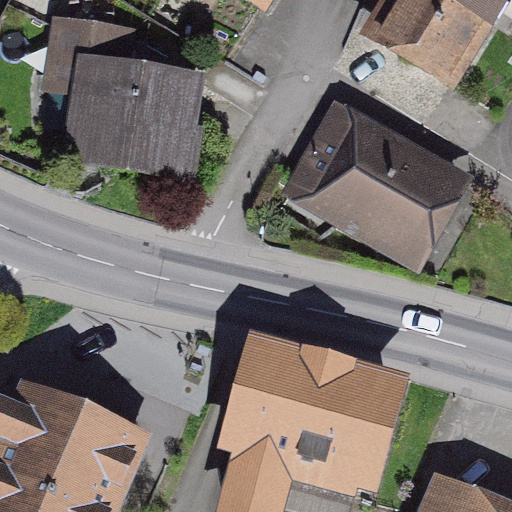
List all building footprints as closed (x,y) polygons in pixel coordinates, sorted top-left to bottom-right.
[(500,0),(405,0),(379,42),(450,85),(500,0)] [(93,122),(87,159),(171,172),(177,135),(187,136),(194,87),(87,70),(79,120),(93,122)] [(331,123),(296,184),(412,250),(447,190),(331,123)] [(260,361),(237,444),(366,480),(389,396),(260,361)] [(0,511),(107,511),(135,447),(28,402),(0,468),(0,511)] [(476,511),(446,499),(440,511),(476,511)]
